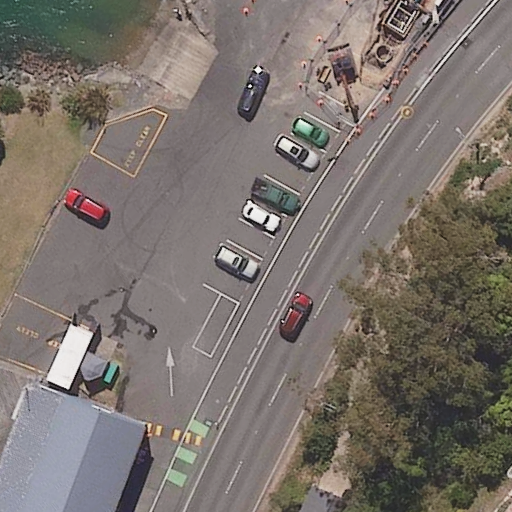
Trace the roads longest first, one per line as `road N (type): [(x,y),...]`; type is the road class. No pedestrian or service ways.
road 1 (secondary): [(511,53),(424,151),(345,263),(224,511)]
road 2 (unknown): [(270,0),(113,228)]
